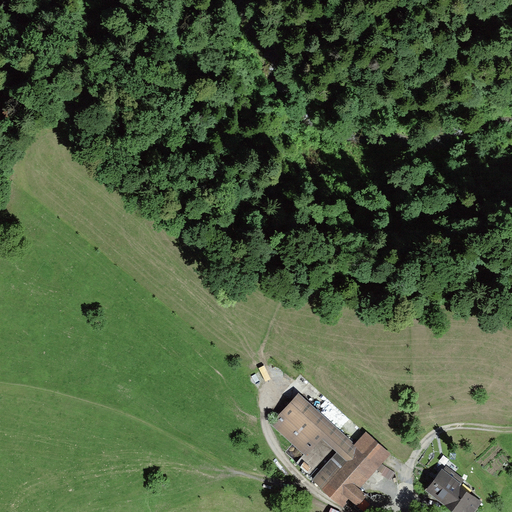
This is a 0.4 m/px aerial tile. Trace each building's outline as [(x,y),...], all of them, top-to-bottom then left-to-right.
[(298,393),(349,439),(359,428),(308,382),(298,393)] [(349,439),(298,393),(269,424),(305,457),(323,437),(339,452),(350,462),(324,491),(342,508),(348,501),(357,509),(369,497),(360,489),(391,454),(367,433),(356,445),(349,439)] [(339,452),(313,481),(324,491),(350,462),(339,452)] [(442,470),(426,493),(446,508),(461,487),(462,485),(461,485),(465,480),(447,467),(444,471),(442,470)] [(461,487),(446,508),(452,511),(475,511),(482,503),(461,487)]
